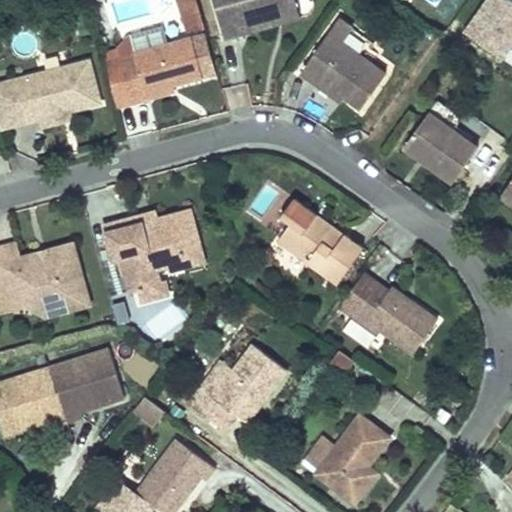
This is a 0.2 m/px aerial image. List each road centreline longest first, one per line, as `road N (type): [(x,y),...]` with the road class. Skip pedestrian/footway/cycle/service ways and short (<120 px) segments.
road 1 (residential): [(505,353),(491,304),(442,241),(297,136),(240,130),(0,198)]
road 2 (residential): [(414,511),(485,419),(505,353)]
